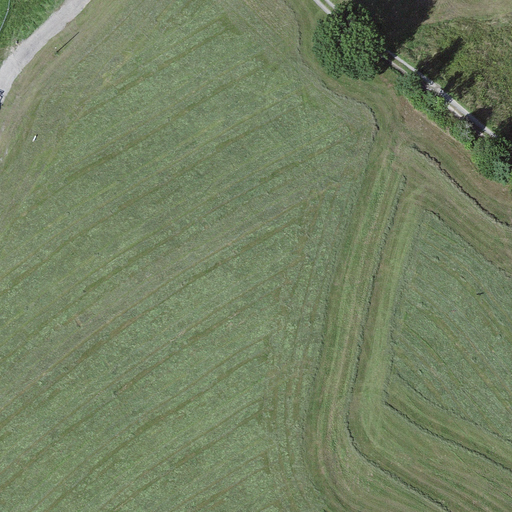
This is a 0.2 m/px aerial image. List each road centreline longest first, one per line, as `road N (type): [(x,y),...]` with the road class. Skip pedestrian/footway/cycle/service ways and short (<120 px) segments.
road 1 (track): [(511,151),(322,0)]
road 2 (track): [(80,0),(0,95)]
